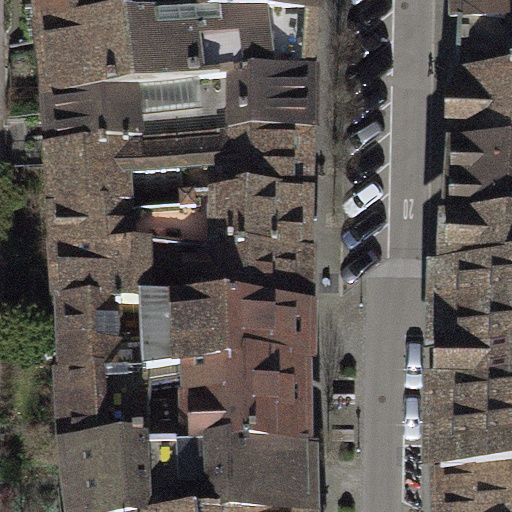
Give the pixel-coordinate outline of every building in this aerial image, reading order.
[(39,0),(44,45),(124,39),(118,0),(39,0)] [(152,0),(150,36),(320,24),(322,0),(152,0)] [(511,0),(462,0),(462,12),(511,14),(511,0)] [(511,14),(462,12),(461,33),(511,39),(511,14)] [(52,115),(315,85),(320,24),(150,36),(124,39),(44,45),(52,115)] [(511,39),(461,33),(458,101),(511,98),(511,39)] [(52,115),(57,172),(183,157),(314,150),(315,85),(52,115)] [(456,166),(511,166),(511,98),(458,101),(456,166)] [(186,201),(187,220),(312,209),(314,150),(183,157),(57,172),(61,229),(149,223),(148,204),(186,201)] [(511,166),(456,166),(449,240),(511,239),(511,166)] [(61,229),(63,265),(188,267),(312,272),(312,209),(187,220),(183,221),(183,233),(149,242),(149,223),(61,229)] [(511,239),(449,240),(449,290),(511,289),(511,239)] [(66,315),(153,318),(153,287),(188,290),(188,267),(150,264),(63,265),(66,315)] [(188,318),(310,325),(312,272),(188,267),(188,290),(188,318)] [(447,482),(511,482),(511,289),(449,290),(447,482)] [(72,383),(309,383),(310,325),(188,318),(153,318),(66,315),(72,383)] [(72,383),(75,466),(308,458),(309,383),(72,383)] [(309,511),(308,458),(75,466),(77,511),(309,511)] [(511,511),(511,482),(447,482),(446,511),(511,511)]
